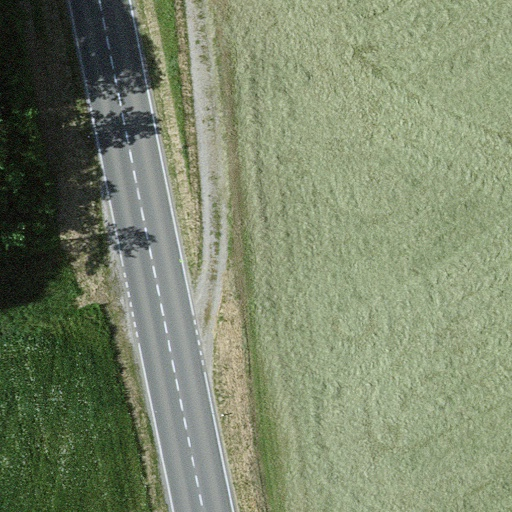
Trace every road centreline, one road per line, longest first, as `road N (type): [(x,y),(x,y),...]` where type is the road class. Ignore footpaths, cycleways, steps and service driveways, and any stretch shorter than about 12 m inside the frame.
road 1 (secondary): [(203,511),(100,0)]
road 2 (track): [(199,0),(216,247),(211,290),(173,367)]
